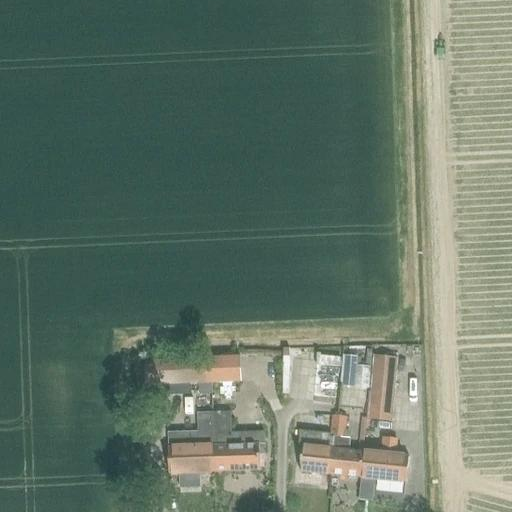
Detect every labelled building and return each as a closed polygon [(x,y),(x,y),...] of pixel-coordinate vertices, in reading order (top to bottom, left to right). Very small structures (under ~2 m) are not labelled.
[(372,368),(370,368),(371,351),(367,350),(366,362),(360,362),(360,359),(357,358),(357,357),(345,356),(342,386),(370,389),(372,368)] [(395,391),(398,359),(374,356),(371,389),(395,391)] [(210,359),(210,383),(236,382),(234,357),(210,359)] [(151,386),(210,383),(210,359),(149,362),(151,386)] [(212,413),(211,413),(197,414),(197,431),(168,432),(168,448),(169,474),(214,472),(212,413)] [(260,470),(259,455),(264,455),(264,432),(231,433),(230,413),(212,413),(214,472),(260,470)] [(347,429),(348,418),(334,417),(333,428),(347,429)] [(347,429),(333,428),(332,435),(336,436),(332,476),(361,479),(364,453),(345,451),(347,429)] [(336,436),(332,435),(301,432),(299,451),(304,451),(301,473),(332,476),(336,436)] [(396,453),(398,442),(398,440),(382,438),(380,455),(364,453),(361,479),(406,483),(409,457),(405,456),(405,454),(396,453)]
